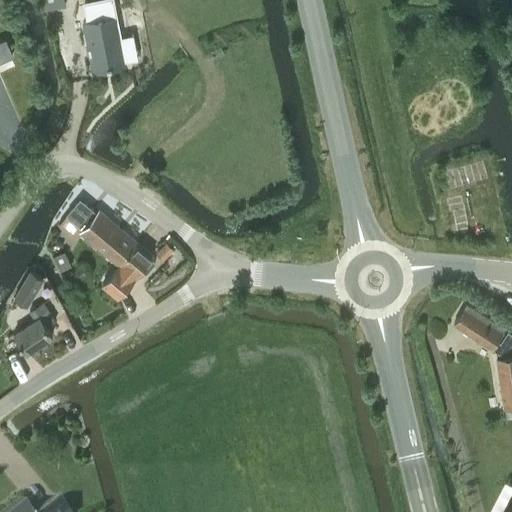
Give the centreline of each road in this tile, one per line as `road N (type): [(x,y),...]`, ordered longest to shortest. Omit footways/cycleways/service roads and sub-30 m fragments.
road 1 (unclassified): [(0,223),(18,194),(62,164),(122,190),(225,273)]
road 2 (tertiary): [(0,407),(225,273)]
road 3 (tertiary): [(364,254),(313,0)]
road 4 (track): [(122,190),(153,153),(200,120),(211,86),(193,48),(136,0)]
road 5 (tertiary): [(424,511),(376,307)]
road 6 (tertiary): [(225,273),(345,282)]
